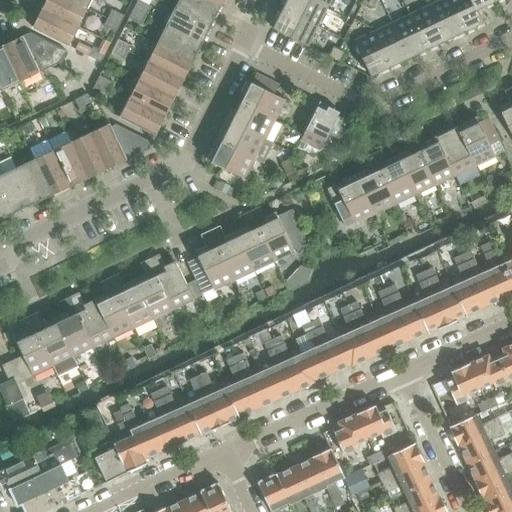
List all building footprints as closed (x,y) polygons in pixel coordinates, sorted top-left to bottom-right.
[(77,28),(87,9),(69,0),(46,0),(42,9),(77,28)] [(91,0),(69,0),(87,9),(91,0)] [(145,16),(150,7),(138,0),(133,10),(145,16)] [(220,8),(204,0),(178,0),(175,8),(211,26),(220,8)] [(316,27),(326,9),(308,0),(286,0),(282,9),(311,25),(316,27)] [(308,0),(326,9),(330,0),(308,0)] [(373,9),(376,0),(363,0),(362,3),(373,9)] [(464,33),(447,0),(441,0),(428,6),(445,42),(464,33)] [(476,11),(470,0),(447,0),(464,33),(483,23),(477,10),(476,11)] [(494,2),(493,0),(470,0),(476,11),(477,10),(494,2)] [(445,42),(428,6),(410,15),(427,50),(445,42)] [(202,44),(211,26),(175,8),(166,26),(202,44)] [(68,46),(77,28),(42,9),(32,28),(68,46)] [(307,46),(316,27),(311,25),(282,9),(272,29),(307,46)] [(141,25),(145,16),(133,10),(128,18),(141,25)] [(120,25),(124,16),(112,11),(108,19),(120,25)] [(427,50),(410,15),(391,24),(408,59),(427,50)] [(116,32),(120,25),(108,19),(104,26),(116,32)] [(408,59),(391,24),(373,33),(390,68),(408,59)] [(202,44),(166,26),(157,44),(192,62),(202,44)] [(59,63),(66,51),(30,33),(3,46),(20,82),(34,75),(59,63)] [(390,68),(373,33),(354,42),(370,77),(390,68)] [(100,63),(110,44),(103,40),(97,52),(78,43),(75,50),(100,63)] [(127,52),(130,46),(118,40),(114,46),(127,52)] [(183,80),(192,62),(157,44),(147,63),(183,80)] [(20,82),(3,46),(0,46),(0,87),(1,91),(20,82)] [(127,52),(114,46),(111,52),(124,58),(127,52)] [(334,60),(339,50),(333,48),(328,57),(334,60)] [(339,62),(344,53),(339,50),(334,60),(339,62)] [(174,99),(183,80),(147,63),(138,81),(174,99)] [(284,100),(273,95),(278,86),(255,74),(245,94),(241,91),(236,100),(273,119),(278,111),(284,100)] [(109,89),(112,82),(99,76),(96,83),(109,89)] [(174,99),(138,81),(129,99),(165,117),(174,99)] [(109,89),(96,83),(93,89),(106,95),(109,89)] [(511,87),(503,91),(511,107),(500,112),(511,137),(511,87)] [(88,110),(81,97),(75,100),(81,113),(88,110)] [(155,136),(165,117),(129,99),(119,118),(155,136)] [(269,129),(273,119),(236,100),(226,120),(264,139),(264,138),(269,129)] [(323,149),(338,117),(337,117),(340,112),(319,102),(301,138),(302,138),(297,148),(307,152),(310,154),(314,154),(318,153),(321,152),(323,149)] [(345,146),(355,126),(338,117),(323,149),(331,153),(345,146)] [(490,146),(499,141),(488,118),(468,128),(465,123),(456,127),(474,165),(483,161),(482,159),(492,155),(493,157),(495,156),(490,146)] [(254,159),(263,140),(264,139),(226,120),(216,140),(254,159)] [(34,132),(30,124),(23,128),(26,136),(34,132)] [(148,150),(151,143),(116,125),(111,127),(109,124),(90,133),(107,169),(148,150)] [(474,165),(456,127),(446,132),(449,137),(438,142),(454,175),(455,174),(455,172),(463,168),(464,170),(474,165)] [(454,175),(438,142),(428,147),(420,131),(410,135),(434,185),(443,180),(442,178),(452,173),(453,175),(454,175)] [(107,169),(90,133),(71,142),(89,178),(107,169)] [(434,185),(410,135),(401,140),(408,156),(398,161),(414,194),(415,193),(414,191),(423,187),(424,189),(434,185)] [(244,178),(254,159),(216,140),(211,149),(216,152),(206,171),(218,177),(222,169),(244,179),(244,178)] [(89,178),(71,142),(53,151),(70,187),(89,178)] [(414,194),(398,161),(388,166),(380,150),(370,154),(393,203),(403,199),(402,197),(412,192),(413,195),(414,194)] [(70,187),(53,151),(34,159),(51,196),(70,187)] [(393,203),(370,154),(361,159),(368,175),(358,180),(372,211),(383,206),(384,208),(393,203)] [(51,196),(34,159),(16,168),(33,205),(51,196)] [(296,172),(290,160),(281,164),(287,176),(296,172)] [(33,205),(16,168),(0,175),(0,182),(14,213),(33,205)] [(511,182),(511,170),(502,175),(507,185),(511,182)] [(281,184),(280,178),(273,177),(269,181),(271,187),(277,189),(281,184)] [(372,211),(358,180),(347,185),(345,180),(326,189),(333,204),(342,200),(354,223),(356,222),(363,218),(363,216),(372,211)] [(0,220),(14,213),(0,182),(0,220)] [(226,194),(230,187),(220,182),(216,189),(226,194)] [(308,244),(292,209),(277,216),(278,218),(267,223),(260,207),(250,211),(274,261),(294,252),(294,251),(308,244)] [(274,261),(250,211),(240,216),(248,232),(237,237),(254,271),(264,266),(274,261)] [(254,271),(237,237),(227,242),(220,226),(210,230),(233,280),(254,271)] [(233,280),(210,230),(200,235),(208,251),(197,256),(209,281),(199,286),(203,295),(213,290),(224,285),(233,280)] [(511,294),(511,266),(510,261),(497,267),(496,264),(498,263),(489,243),(480,247),(490,269),(503,298),(511,294)] [(503,298),(490,269),(479,275),(478,272),(479,271),(470,251),(462,255),(484,307),(503,298)] [(189,291),(177,265),(166,271),(159,255),(149,259),(173,309),(182,305),(203,295),(199,286),(189,291)] [(484,307),(462,255),(454,259),(462,279),(464,278),(465,281),(453,287),(465,315),(466,315),(484,307)] [(173,309),(149,259),(139,264),(147,280),(137,285),(153,319),(173,309)] [(307,280),(311,271),(306,268),(296,280),(298,285),(307,280)] [(465,315),(453,287),(441,292),(440,288),(441,287),(432,268),(424,272),(447,325),(467,316),(466,315),(465,315)] [(447,325),(424,272),(415,276),(424,296),(426,295),(427,298),(415,303),(428,334),(447,325)] [(153,319),(137,285),(126,290),(119,274),(109,278),(133,328),(153,319)] [(409,341),(385,289),(379,276),(371,280),(377,293),(378,293),(386,312),(388,311),(389,315),(377,320),(390,349),(409,341)] [(133,328),(109,278),(99,283),(107,299),(96,304),(113,338),(133,328)] [(428,334),(415,303),(402,309),(401,306),(403,305),(394,285),(385,289),(409,341),(427,332),(428,334)] [(275,293),(272,286),(264,290),(268,297),(275,293)] [(113,338),(96,304),(86,309),(79,293),(69,297),(93,347),(113,338)] [(93,347),(69,297),(59,302),(67,318),(57,323),(72,354),(82,349),(83,352),(93,347)] [(390,349),(377,320),(365,326),(364,322),(365,322),(356,302),(348,306),(371,357),(390,349)] [(371,357),(348,306),(340,310),(348,330),(350,329),(351,331),(339,337),(351,364),(351,366),(371,357)] [(224,318),(220,311),(213,314),(217,322),(224,318)] [(72,354),(57,323),(46,328),(39,312),(29,316),(53,366),(58,376),(78,367),(72,354)] [(53,366),(29,316),(19,321),(27,337),(16,342),(23,356),(28,367),(31,373),(33,376),(53,366)] [(351,364),(339,337),(328,342),(327,339),(328,338),(319,319),(311,323),(333,373),(351,364)] [(333,373),(311,323),(302,327),(311,346),(312,346),(314,349),(302,354),(314,381),(333,373)] [(184,337),(181,330),(173,333),(177,340),(184,337)] [(271,340),(267,331),(267,330),(260,333),(264,343),(271,340)] [(315,383),(314,381),(302,354),(290,360),(288,357),(290,356),(281,336),(273,340),(296,391),(315,383)] [(296,391),(273,340),(264,344),(273,363),(274,362),(276,366),(264,371),(277,400),(296,391)] [(511,344),(502,349),(503,353),(496,356),(508,383),(511,380),(511,344)] [(277,400),(264,371),(252,376),(250,373),(252,372),(243,353),(234,357),(257,408),(277,400)] [(508,383),(496,356),(489,359),(487,355),(469,364),(481,390),(499,382),(501,386),(508,383)] [(31,373),(28,367),(23,356),(2,366),(9,381),(14,378),(17,385),(33,377),(33,376),(31,373)] [(257,408),(234,357),(226,361),(235,380),(237,380),(238,383),(226,388),(239,417),(257,408)] [(481,390),(469,364),(450,372),(452,375),(444,379),(456,406),(464,402),(463,398),(481,390)] [(98,382),(96,378),(93,372),(83,377),(87,387),(98,382)] [(239,417),(226,388),(213,394),(212,391),(214,390),(206,373),(197,377),(219,427),(240,418),(239,417)] [(219,427),(197,377),(190,381),(197,397),(199,396),(200,400),(186,406),(199,434),(200,434),(201,435),(219,427)] [(23,399),(17,385),(14,378),(9,381),(0,384),(0,391),(7,406),(23,399)] [(199,434),(186,406),(176,410),(175,407),(176,407),(164,379),(154,384),(158,391),(181,442),(199,434)] [(88,389),(85,383),(84,381),(76,385),(80,393),(88,389)] [(181,442),(158,391),(151,395),(159,414),(160,413),(162,417),(150,422),(163,450),(181,442)] [(498,406),(494,398),(486,401),(490,409),(498,406)] [(490,409),(486,401),(478,405),(481,413),(490,409)] [(163,450),(150,422),(138,427),(137,424),(138,423),(129,404),(121,408),(144,459),(163,450)] [(397,432),(385,406),(384,406),(377,409),(375,405),(357,414),(368,440),(385,432),(388,436),(397,432)] [(144,459),(121,408),(120,408),(121,411),(113,415),(124,438),(113,443),(115,448),(126,473),(147,464),(144,459)] [(368,440),(357,414),(338,422),(339,426),(332,429),(344,457),(352,453),(351,448),(368,440)] [(458,445),(500,425),(496,418),(482,425),(477,415),(450,427),(458,445)] [(493,449),(490,442),(504,435),(500,425),(458,445),(466,462),(493,449)] [(381,482),(422,462),(414,444),(387,457),(392,467),(377,474),(381,482)] [(9,490),(65,463),(73,459),(67,448),(52,455),(51,454),(45,456),(43,451),(0,471),(0,483),(4,492),(9,490)] [(126,473),(115,448),(105,453),(104,450),(94,455),(106,482),(126,473)] [(333,483),(344,477),(331,448),(312,457),(312,458),(326,488),(335,508),(344,504),(335,485),(334,485),(333,483)] [(475,480),(511,463),(511,453),(498,460),(493,449),(466,462),(475,480)] [(386,458),(383,451),(374,454),(378,462),(386,458)] [(378,462),(374,454),(367,458),(370,466),(378,462)] [(321,511),(313,494),(326,488),(312,458),(294,467),(315,511),(321,511)] [(404,492),(431,480),(422,462),(381,482),(385,491),(387,490),(391,499),(404,492)] [(22,504),(73,479),(65,463),(9,490),(17,506),(22,504)] [(511,488),(506,476),(511,473),(511,463),(475,480),(484,501),(511,488)] [(315,511),(294,467),(277,475),(291,504),(304,498),(310,511),(315,511)] [(25,511),(45,511),(65,503),(90,490),(81,474),(73,479),(22,504),(25,511)] [(278,508),(289,503),(289,505),(291,504),(277,475),(276,474),(257,482),(270,511),(282,511),(281,510),(279,510),(278,508)] [(394,511),(405,511),(439,497),(431,480),(404,492),(408,501),(393,509),(394,511)] [(365,489),(361,481),(352,485),(356,493),(365,489)] [(231,511),(218,483),(199,491),(200,493),(198,494),(206,511),(231,511)] [(489,511),(508,511),(511,510),(511,489),(511,488),(484,501),(489,511)] [(369,497),(365,489),(356,493),(359,501),(369,497)] [(206,511),(198,494),(183,501),(187,511),(206,511)] [(445,511),(439,497),(405,511),(445,511)] [(187,511),(183,501),(165,509),(166,511),(187,511)]
